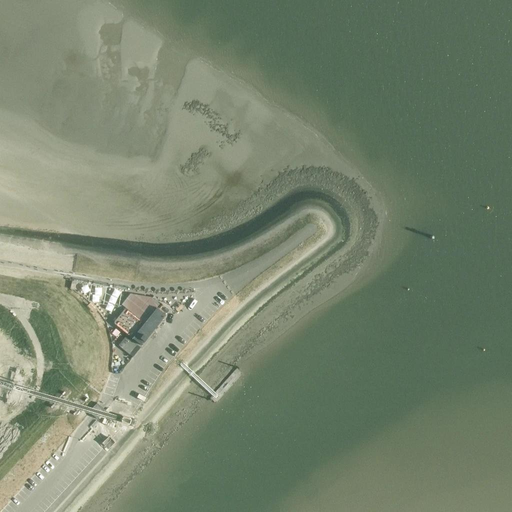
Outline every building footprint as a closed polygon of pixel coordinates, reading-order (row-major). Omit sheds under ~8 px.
[(214,296),(220,303),(226,297),(220,290),(214,296)] [(125,308),(113,324),(141,346),(166,316),(156,308),(144,323),(125,308)] [(122,349),(129,340),(126,337),(118,346),(122,349)] [(129,355),(136,345),(129,340),(122,349),(129,355)] [(133,358),(140,348),(136,345),(129,355),(133,358)]
